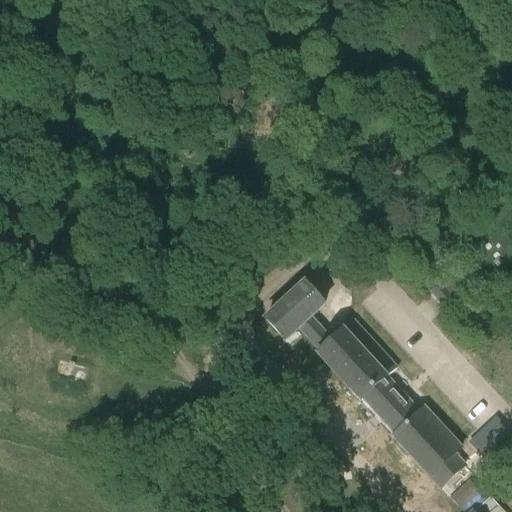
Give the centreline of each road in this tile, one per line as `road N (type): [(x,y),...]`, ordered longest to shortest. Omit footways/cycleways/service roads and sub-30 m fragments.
road 1 (track): [(204,393),(137,343),(128,325),(0,266)]
road 2 (track): [(280,511),(204,393)]
